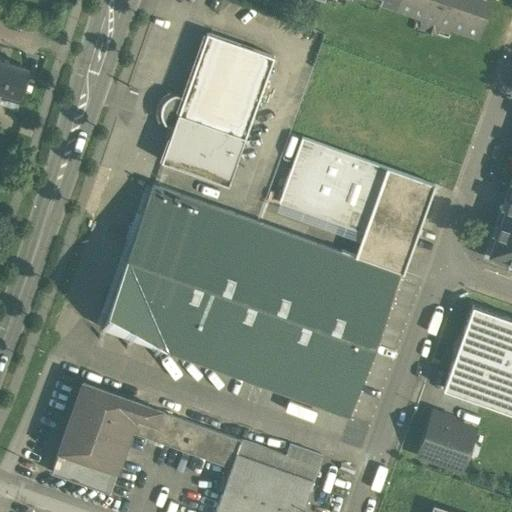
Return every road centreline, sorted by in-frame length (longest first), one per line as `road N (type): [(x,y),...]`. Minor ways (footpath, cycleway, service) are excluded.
road 1 (secondary): [(121,0),(0,349)]
road 2 (residential): [(355,511),(446,265)]
road 3 (residential): [(446,265),(511,94)]
